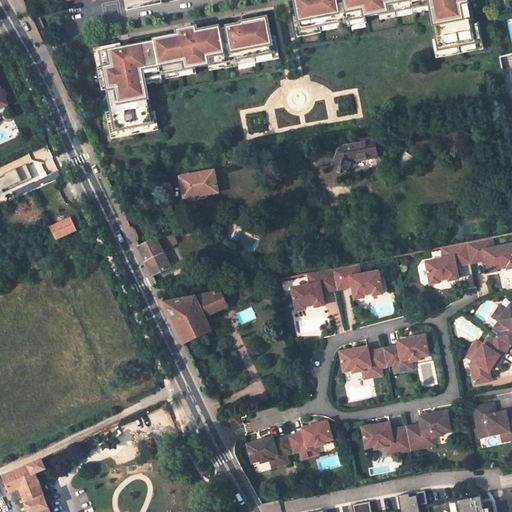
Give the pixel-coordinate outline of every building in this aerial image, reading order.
[(295,0),(298,15),(302,30),(320,26),(366,17),(379,14),(431,4),(433,10),(434,17),(437,19),(435,22),(438,39),(440,49),(476,42),(472,24),(468,2),(467,0),(295,0)] [(431,4),(379,14),(381,21),(433,10),(431,4)] [(302,30),(298,15),(293,16),(298,38),(322,34),(321,32),(320,26),(302,30)] [(145,83),(143,77),(195,66),(208,63),(254,54),(273,50),(270,35),(266,17),(242,22),(242,23),(219,28),(219,27),(196,31),(195,26),(190,27),(190,31),(178,34),(154,39),(154,41),(121,48),(101,52),(108,90),(113,112),(117,130),(152,122),(150,112),(147,95),(144,93),(146,90),(145,83)] [(366,17),(320,26),(321,32),(367,23),(366,17)] [(479,22),(472,24),(476,42),(440,49),(438,39),(433,40),(437,59),(485,50),(479,22)] [(273,50),(254,54),(255,61),(256,62),(280,57),(275,35),(270,35),(273,50)] [(101,52),(121,48),(120,43),(93,49),(102,91),(108,90),(101,52)] [(254,54),(208,63),(210,70),(255,61),(254,54)] [(195,66),(143,77),(145,83),(196,73),(195,66)] [(117,130),(113,112),(106,113),(112,139),(159,130),(155,111),(150,112),(152,122),(117,130)] [(351,159),(376,154),(372,137),(361,139),(361,141),(340,146),(332,167),(346,173),(351,159)] [(0,194),(3,193),(3,191),(10,188),(10,190),(32,179),(26,165),(4,175),(4,177),(0,179),(0,194)] [(217,192),(214,171),(181,177),(185,198),(217,192)] [(67,235),(78,229),(73,218),(62,223),(67,235)] [(62,223),(52,228),(58,240),(67,235),(62,223)] [(157,239),(139,247),(145,259),(153,276),(170,268),(162,250),(176,243),(172,233),(157,239)] [(486,257),(489,272),(499,270),(499,267),(507,266),(508,268),(511,267),(511,243),(495,248),(493,238),(468,243),(471,260),(486,257)] [(471,260),(468,243),(443,248),(445,258),(426,262),(431,283),(440,282),(440,279),(449,277),(450,280),(459,278),(456,263),(471,260)] [(238,268),(236,260),(213,265),(215,273),(238,268)] [(364,294),(373,293),(373,295),(383,293),(379,271),(360,275),(358,265),(333,270),(336,287),(351,284),(351,288),(354,299),(365,297),(364,294)] [(305,307),(314,304),(314,307),(325,305),(323,294),(322,290),(336,287),(333,270),(308,275),(310,285),(291,289),(295,311),(306,309),(305,307)] [(189,353),(217,340),(205,317),(228,306),(221,292),(166,303),(180,333),(189,353)] [(511,303),(510,303),(509,306),(504,314),(497,309),(492,317),(499,321),(494,328),(500,332),(496,338),(510,347),(511,344),(511,303)] [(502,303),(497,309),(504,314),(509,306),(502,303)] [(384,349),(387,367),(394,366),(396,373),(404,371),(403,364),(410,362),(421,360),(421,358),(429,356),(425,338),(398,343),(398,346),(384,349)] [(490,372),(500,357),(503,359),(510,347),(496,338),(493,343),(487,339),(482,345),(476,341),(471,348),(477,353),(472,360),(470,363),(475,386),(492,382),(490,372)] [(472,360),(477,353),(471,348),(466,356),(472,360)] [(366,350),(340,355),(344,373),(352,372),(353,375),(364,372),(370,371),(372,378),(381,377),(380,369),(387,367),(384,349),(367,353),(366,350)] [(412,370),(410,362),(403,364),(404,371),(412,370)] [(497,415),(495,405),(485,407),(487,417),(497,415)] [(481,438),(502,434),(510,432),(511,441),(511,413),(507,415),(506,413),(497,415),(487,417),(485,407),(475,409),(481,438)] [(423,422),(407,425),(410,443),(418,441),(419,449),(428,447),(426,440),(434,438),(444,436),(444,433),(452,432),(449,413),(422,418),(423,422)] [(240,425),(238,416),(237,416),(229,418),(232,428),(240,425)] [(309,451),(317,448),(326,445),(326,443),(333,441),(328,422),(303,430),(304,433),(289,438),(294,455),(302,453),(304,461),(311,459),(309,451)] [(407,425),(390,428),(389,424),(362,429),(365,448),(375,447),(375,449),(394,446),(395,454),(403,452),(402,444),(410,443),(407,425)] [(503,442),(511,441),(510,432),(502,434),(503,442)] [(294,455),(289,438),(275,442),(274,439),(249,446),(255,465),(262,462),(263,465),(272,462),(280,460),(282,468),(291,465),(289,457),(294,455)] [(428,447),(435,446),(436,446),(434,438),(426,440),(428,447)] [(395,454),(394,446),(386,447),(388,455),(395,454)] [(319,457),(317,448),(309,451),(311,459),(319,457)] [(29,467),(4,477),(10,492),(21,488),(30,511),(48,511),(34,474),(44,468),(41,461),(41,460),(29,466),(29,467)] [(272,462),(274,470),(282,468),(280,460),(272,462)] [(21,488),(10,492),(13,501),(24,497),(21,488)] [(409,493),(398,495),(400,511),(419,511),(418,506),(428,505),(425,491),(416,492),(416,496),(410,497),(409,493)] [(477,497),(456,501),(458,511),(493,511),(491,501),(478,504),(477,497)] [(360,503),(361,511),(371,511),(369,501),(360,503)] [(361,511),(360,503),(351,505),(352,511),(361,511)]
